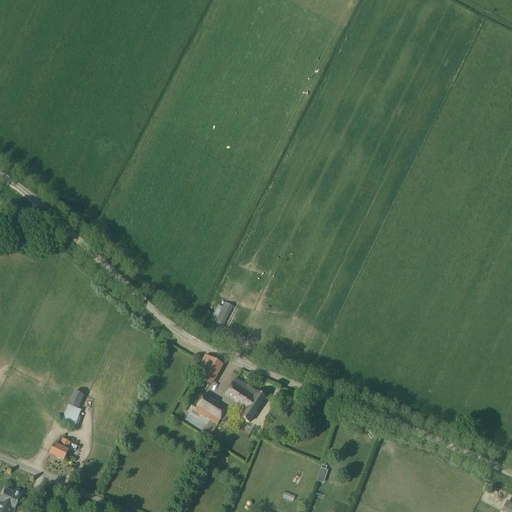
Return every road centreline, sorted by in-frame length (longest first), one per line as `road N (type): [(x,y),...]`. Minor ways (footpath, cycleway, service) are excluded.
road 1 (unclassified): [(511,474),(189,339),(0,175)]
road 2 (residential): [(0,458),(121,511)]
